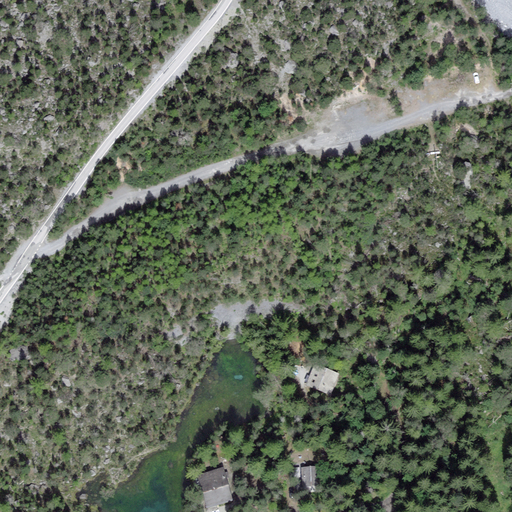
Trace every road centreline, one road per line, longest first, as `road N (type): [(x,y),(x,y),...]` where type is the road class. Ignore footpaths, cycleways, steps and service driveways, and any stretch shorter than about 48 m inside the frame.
road 1 (track): [(511,92),(219,168),(88,224),(0,280)]
road 2 (unclassified): [(224,0),(101,149),(0,294)]
road 3 (track): [(371,502),(389,499),(401,479),(403,427),(385,377)]
